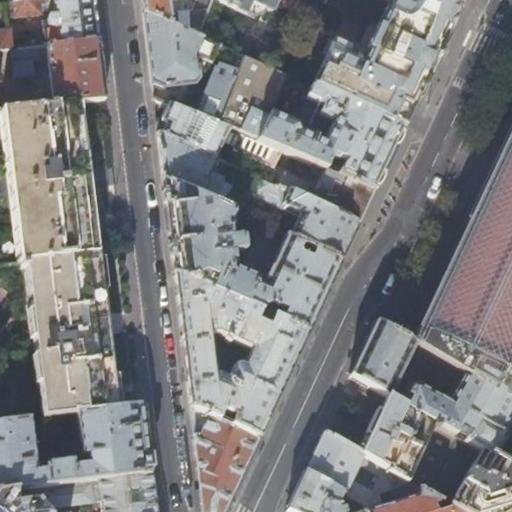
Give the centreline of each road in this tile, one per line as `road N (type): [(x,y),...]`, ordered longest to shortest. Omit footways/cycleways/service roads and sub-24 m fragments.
road 1 (residential): [(511,6),(397,241),(352,304),(252,511)]
road 2 (residential): [(116,0),(177,511)]
